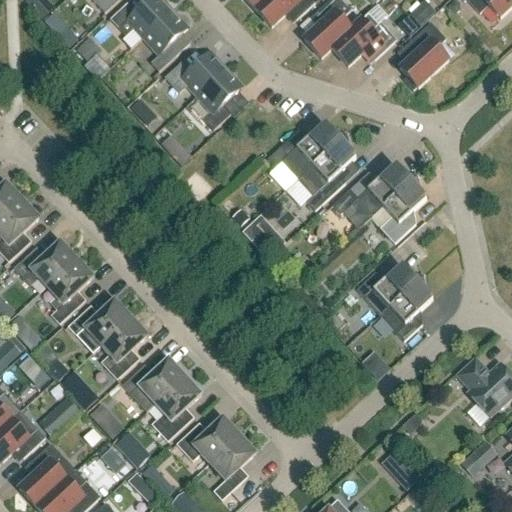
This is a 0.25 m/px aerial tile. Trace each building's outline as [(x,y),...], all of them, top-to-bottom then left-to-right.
[(22,0),(31,10),(42,21),(54,11),(43,0),(22,0)] [(88,0),(96,8),(105,17),(122,1),(121,0),(88,0)] [(143,41),(172,15),(157,0),(152,0),(136,15),(128,7),(110,23),(126,40),(134,32),(143,41)] [(243,0),(255,13),(268,0),(243,0)] [(299,0),(268,0),(255,13),(272,31),(289,15),(297,23),(315,6),(309,0),(304,0),(302,3),(299,0)] [(352,34),(351,33),(342,23),(350,14),(337,0),(333,0),(314,19),(321,27),(304,43),(321,62),(332,53),(352,34)] [(511,11),(511,0),(463,0),(480,17),(488,9),(500,22),(511,11)] [(456,3),(449,9),(456,16),(459,13),(459,6),(456,3)] [(421,7),(409,17),(420,29),(432,18),(421,7)] [(172,15),(143,41),(159,59),(150,67),(159,76),(177,59),(168,51),(188,33),(172,15)] [(352,34),(332,53),(348,71),(366,54),(375,64),(397,44),(381,26),(378,28),(368,17),(361,23),(351,33),(352,34)] [(407,20),(398,29),(409,40),(418,32),(407,20)] [(418,92),(449,64),(437,51),(446,43),(431,27),(409,47),(417,56),(399,72),(407,80),(404,84),(413,94),(417,91),(418,92)] [(88,44),(78,52),(88,63),(98,55),(88,44)] [(197,100),(226,74),(210,56),(190,74),(182,65),(164,82),(179,98),(188,89),(197,100)] [(226,74),(197,100),(213,117),(205,125),(213,135),(231,118),(223,109),(242,91),(226,74)] [(197,100),(186,110),(202,128),(205,125),(213,117),(197,100)] [(141,104),(132,112),(139,120),(148,112),(141,104)] [(297,183),(347,137),(346,138),(329,132),(324,127),(306,144),(298,135),(268,163),(276,172),(282,166),(297,183)] [(347,137),(297,183),(312,200),(306,205),(315,215),(345,187),(337,178),(356,162),(351,156),(347,139),(348,138),(347,137)] [(180,151),(171,159),(182,170),(191,162),(180,151)] [(373,220),(383,211),(418,179),(418,178),(417,179),(399,174),(395,168),(376,185),(369,177),(332,210),(341,219),(358,203),(373,220)] [(418,179),(383,211),(392,221),(380,232),(395,248),(416,228),(408,220),(426,203),(422,198),(418,180),(419,179),(418,179)] [(0,225),(22,205),(6,187),(0,192),(0,225)] [(22,205),(0,225),(0,240),(1,242),(0,242),(0,256),(9,266),(31,245),(23,237),(39,222),(22,205)] [(240,214),(233,221),(240,229),(248,222),(240,214)] [(252,226),(245,233),(270,260),(282,250),(271,238),(267,242),(252,226)] [(47,291),(77,264),(60,246),(45,260),(37,251),(14,272),(30,289),(38,282),(47,291)] [(77,264),(47,291),(56,301),(50,306),(57,314),(51,319),(60,328),(86,304),(78,296),(93,281),(77,264)] [(380,320),(425,279),(424,279),(423,280),(406,274),(401,269),(383,286),(375,277),(356,294),(380,320)] [(425,279),(380,320),(404,346),(422,329),(414,320),(433,303),(428,298),(424,281),(425,280),(425,279)] [(0,301),(0,321),(4,325),(14,316),(0,301)] [(91,310),(68,331),(93,357),(101,350),(131,322),(114,304),(99,319),(91,310)] [(20,319),(8,330),(32,355),(43,345),(20,319)] [(131,322),(101,350),(109,359),(101,367),(117,384),(140,363),(132,354),(147,340),(131,322)] [(8,343),(0,350),(0,362),(6,369),(20,356),(8,343)] [(26,377),(37,368),(30,361),(20,370),(26,377)] [(489,377),(476,362),(457,379),(471,394),(468,397),(490,421),(511,400),(511,381),(500,368),(489,377)] [(147,416),(155,409),(185,381),(169,363),(153,378),(145,369),(122,390),(147,416)] [(57,364),(48,372),(58,384),(67,375),(57,364)] [(185,381),(155,409),(163,418),(152,428),(168,446),(194,422),(186,413),(201,399),(185,381)] [(86,388),(73,401),(85,414),(98,401),(86,388)] [(0,434),(12,423),(21,415),(11,404),(0,392),(0,434)] [(67,402),(41,426),(51,437),(77,413),(67,402)] [(102,408),(90,419),(102,433),(114,421),(102,408)] [(12,423),(0,434),(0,468),(16,454),(23,462),(45,442),(31,426),(21,415),(12,423)] [(416,417),(402,430),(410,439),(421,428),(421,423),(416,417)] [(209,467),(239,440),(223,422),(207,436),(199,428),(177,448),(193,465),(201,458),(209,467)] [(239,440),(209,467),(225,485),(214,495),(222,504),(248,480),(240,472),(256,457),(239,440)] [(105,447),(76,474),(94,494),(124,467),(105,447)] [(19,493),(36,511),(67,483),(76,474),(66,464),(51,448),(29,468),(36,476),(19,493)] [(142,449),(129,461),(136,470),(150,458),(142,449)] [(473,480),(483,471),(471,459),(462,468),(473,480)] [(175,493),(151,469),(142,478),(166,502),(175,493)] [(67,483),(36,511),(37,511),(88,511),(100,501),(85,485),(76,474),(67,483)] [(137,477),(128,486),(135,493),(144,484),(137,477)] [(185,496),(172,508),(175,511),(194,511),(197,510),(185,496)]
